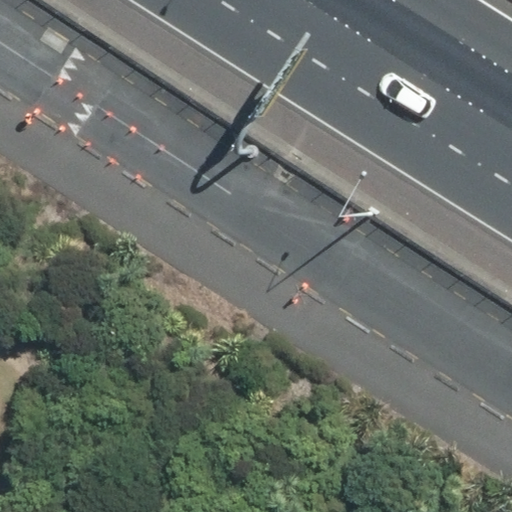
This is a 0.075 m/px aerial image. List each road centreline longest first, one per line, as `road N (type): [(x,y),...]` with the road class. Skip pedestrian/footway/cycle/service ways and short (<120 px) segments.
road 1 (unclassified): [(511,374),(0,44)]
road 2 (motorway): [(511,98),(385,0)]
road 3 (motorway): [(511,74),(390,0)]
